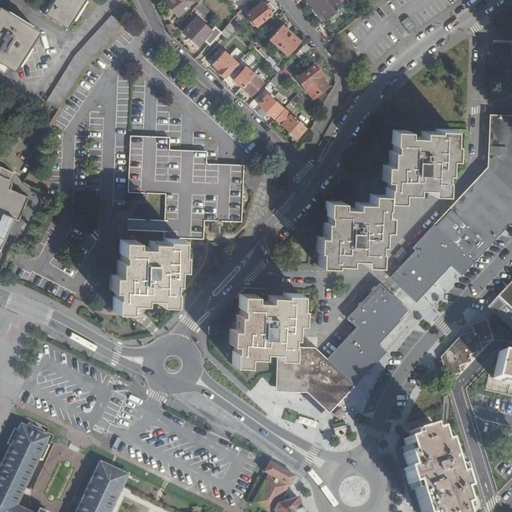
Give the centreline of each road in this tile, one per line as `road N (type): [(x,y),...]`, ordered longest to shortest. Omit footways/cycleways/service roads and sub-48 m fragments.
road 1 (residential): [(230,274),(362,286),(475,162),(480,35)]
road 2 (residential): [(511,249),(408,363),(361,469)]
road 3 (residential): [(478,8),(387,75),(315,179)]
road 4 (residential): [(299,166),(167,43),(144,0)]
road 5 (residential): [(287,0),(343,79),(299,166)]
road 6 (residential): [(338,477),(188,376)]
road 7 (residential): [(0,296),(121,356)]
road 8 (residential): [(315,179),(230,274)]
